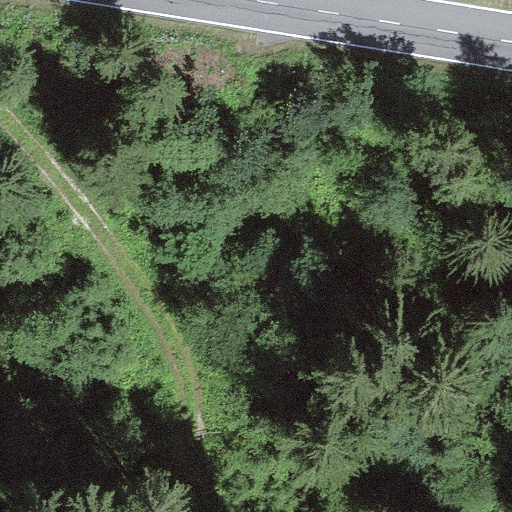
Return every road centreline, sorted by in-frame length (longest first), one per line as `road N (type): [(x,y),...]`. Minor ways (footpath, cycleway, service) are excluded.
road 1 (track): [(0,128),(93,212),(183,359),(193,461),(178,511)]
road 2 (secondary): [(245,0),(511,43)]
